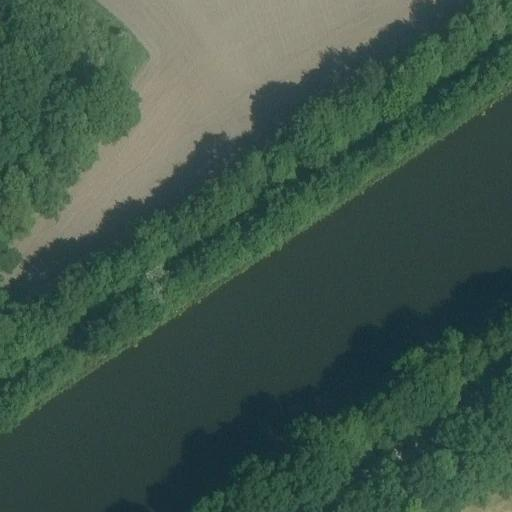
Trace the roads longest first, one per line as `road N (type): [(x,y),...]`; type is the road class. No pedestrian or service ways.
road 1 (track): [(0,390),(511,46)]
road 2 (track): [(303,511),(511,372)]
